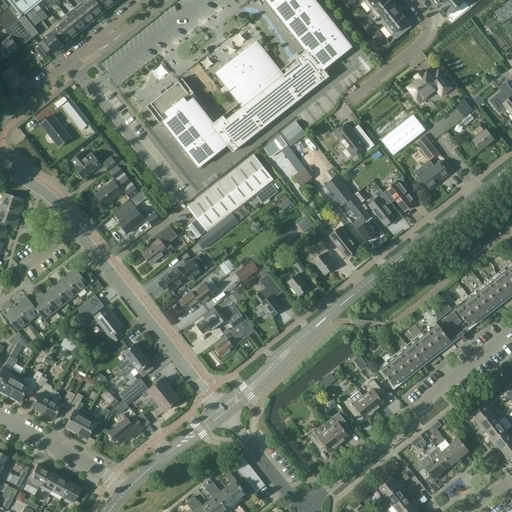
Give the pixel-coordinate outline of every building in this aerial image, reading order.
[(24,15),(11,0),(0,0),(0,22),(6,30),(5,30),(10,36),(20,48),(38,33),(24,15)] [(11,0),(24,15),(43,0),(11,0)] [(105,12),(95,0),(84,0),(83,1),(96,19),(105,12)] [(100,0),(108,9),(110,7),(116,2),(114,0),(100,0)] [(343,31),(318,0),(267,0),(307,50),(306,51),(281,70),(284,74),(282,76),(255,42),(238,55),(240,58),(238,59),(235,62),(233,59),(216,72),(225,83),(224,84),(230,92),(231,92),(243,106),(240,108),(237,104),(212,124),(179,82),(150,104),(163,119),(200,167),(228,146),(233,152),(329,76),(324,70),(351,48),(340,34),(343,31)] [(365,0),(364,2),(371,10),(382,0),(365,0)] [(377,18),(395,4),(391,0),(382,0),(371,10),(377,18)] [(463,0),(448,0),(440,7),(447,16),(465,1),(463,0)] [(511,0),(510,0),(494,13),(503,23),(511,15),(511,0)] [(74,8),(88,25),(96,19),(83,1),(82,2),(85,5),(77,11),(75,8),(74,8)] [(401,12),(401,13),(395,5),(395,4),(377,18),(378,19),(381,16),(387,24),(384,26),(384,27),(402,13),(401,12)] [(80,32),(88,25),(74,8),(66,15),(80,32)] [(409,21),(402,13),(384,27),(391,36),(409,21)] [(71,39),(74,37),(80,32),(66,15),(57,22),(71,39)] [(63,45),(71,39),(57,22),(49,28),(63,46),(63,45)] [(54,53),(63,46),(49,28),(40,36),(54,53)] [(8,57),(20,48),(10,36),(0,44),(0,47),(1,47),(8,57)] [(30,83),(29,82),(24,75),(21,77),(12,66),(1,75),(12,89),(19,83),(23,89),(30,83)] [(453,90),(440,73),(432,80),(429,75),(427,77),(424,73),(417,79),(419,82),(410,90),(418,101),(426,95),(429,99),(439,92),(443,98),(453,90)] [(478,95),(473,99),(479,106),(484,102),(478,95)] [(511,95),(502,103),(511,115),(511,95)] [(62,107),(81,131),(90,123),(71,100),(62,107)] [(470,109),(462,100),(448,111),(457,123),(469,113),(467,111),(470,109)] [(419,110),(381,140),(393,155),(431,125),(419,110)] [(71,138),(52,114),(40,124),(58,148),(71,138)] [(296,122),(281,133),(291,146),(306,134),(296,122)] [(361,140),(352,130),(347,123),(334,133),(353,157),(365,147),(368,150),(374,145),(366,136),(361,140)] [(478,135),(473,139),(481,150),(494,140),(485,129),(484,130),(480,125),(474,129),(478,135)] [(429,160),(430,160),(439,153),(424,135),(415,142),(429,160)] [(270,158),(287,145),(280,136),(264,148),(270,158)] [(375,160),(381,155),(377,150),(371,155),(375,160)] [(86,156),(82,152),(71,161),(75,166),(74,167),(83,179),(101,164),(91,152),(86,156)] [(207,232),(273,180),(254,155),(187,207),(207,232)] [(102,163),(108,171),(117,164),(111,156),(102,163)] [(427,171),(418,178),(428,190),(449,173),(439,161),(434,166),(430,160),(429,160),(422,166),(427,171)] [(105,206),(123,192),(124,192),(130,200),(139,193),(139,192),(135,187),(118,165),(109,172),(114,179),(95,194),(105,206)] [(301,186),(312,178),(305,168),(294,177),(301,186)] [(352,223),(357,229),(367,241),(375,235),(365,223),(371,218),(337,175),(324,185),(341,207),(345,203),(358,219),(352,223)] [(398,181),(396,182),(384,192),(392,202),(396,199),(405,211),(415,203),(398,181)] [(140,183),(135,187),(139,192),(144,189),(140,183)] [(257,196),(263,203),(277,192),(271,185),(257,196)] [(394,208),(395,209),(396,209),(380,189),(375,193),(378,197),(368,204),(373,211),(372,211),(375,215),(376,214),(386,226),(388,225),(389,226),(395,221),(394,220),(396,218),(390,211),(394,208)] [(361,190),(355,194),(362,202),(367,197),(361,190)] [(0,203),(0,207),(18,213),(21,213),(23,206),(21,205),(23,199),(4,193),(0,203)] [(288,199),(283,203),(287,208),(292,204),(288,199)] [(204,249),(250,213),(244,205),(197,241),(204,249)] [(0,221),(7,224),(16,227),(19,219),(17,218),(18,213),(0,207),(0,221)] [(145,220),(135,208),(117,222),(127,234),(145,220)] [(290,224),(300,216),(296,210),(286,218),(290,224)] [(152,227),(161,220),(154,211),(145,219),(152,227)] [(307,215),(295,224),(303,234),(315,225),(307,215)] [(196,237),(204,230),(197,220),(188,227),(196,237)] [(283,220),(273,226),(280,236),(289,230),(283,220)] [(341,226),(328,236),(346,258),(358,248),(341,226)] [(142,253),(151,265),(161,257),(163,260),(171,254),(169,251),(173,248),(168,242),(176,235),(169,227),(156,237),(159,240),(142,253)] [(326,253),(331,248),(323,238),(317,242),(326,253)] [(324,253),(313,261),(324,275),(335,267),(324,253)] [(301,273),(306,269),(297,258),(292,262),(301,273)] [(252,262),(236,274),(242,282),(258,270),(252,262)] [(511,264),(456,309),(469,326),(511,291),(511,264)] [(187,279),(178,267),(162,279),(171,291),(187,279)] [(65,278),(78,294),(89,285),(75,268),(69,273),(70,275),(65,278)] [(265,288),(256,296),(262,305),(260,306),(268,316),(270,314),(272,317),(283,309),(273,297),(281,291),(268,274),(259,281),(265,288)] [(297,274),(287,282),(299,296),(308,288),(297,274)] [(55,286),(68,302),(78,294),(65,278),(64,276),(57,281),(59,283),(55,286)] [(198,300),(201,304),(213,295),(212,294),(218,289),(211,279),(205,284),(204,283),(194,291),(195,293),(193,294),(192,292),(179,301),(186,310),(198,300)] [(44,295),(56,311),(68,302),(55,286),(54,284),(47,290),(48,292),(44,295)] [(237,289),(229,295),(236,303),(243,298),(237,289)] [(26,297),(39,314),(44,320),(56,311),(44,295),(42,294),(36,299),(37,301),(32,304),(26,296),(26,297)] [(95,295),(78,309),(86,319),(103,306),(95,295)] [(17,306),(29,322),(39,314),(26,297),(20,301),(21,303),(17,306)] [(235,315),(228,320),(229,321),(234,327),(245,319),(233,304),(229,307),(235,315)] [(5,316),(17,332),(29,322),(17,306),(15,305),(9,310),(10,312),(5,316)] [(106,307),(93,317),(109,337),(107,339),(111,344),(122,336),(118,331),(122,328),(106,307)] [(216,323),(221,320),(214,311),(210,315),(197,325),(203,333),(216,323)] [(239,343),(235,337),(245,330),(247,333),(252,329),(245,320),(230,331),(224,335),(227,339),(215,348),(221,357),(234,347),(239,343)] [(380,369),(394,386),(451,341),(437,324),(380,369)] [(65,338),(61,345),(66,347),(69,341),(65,338)] [(121,371),(130,363),(142,354),(139,350),(140,350),(135,344),(123,353),(127,359),(123,363),(118,367),(121,371)] [(82,352),(79,359),(84,362),(87,355),(82,352)] [(142,354),(130,363),(121,371),(125,376),(135,368),(138,373),(150,363),(145,357),(142,354)] [(10,356),(0,374),(0,391),(9,396),(19,378),(22,374),(11,368),(16,359),(10,356)] [(46,356),(43,362),(48,365),(51,358),(46,356)] [(105,357),(96,364),(99,368),(108,361),(105,357)] [(51,359),(48,364),(53,367),(56,362),(51,359)] [(23,380),(19,378),(9,396),(21,403),(28,388),(33,391),(41,376),(43,374),(37,371),(33,378),(31,378),(30,377),(27,378),(26,378),(24,379),(23,379),(23,380)] [(79,374),(76,379),(82,382),(84,377),(79,374)] [(330,374),(320,382),(325,388),(335,380),(330,374)] [(86,375),(83,381),(89,384),(92,378),(86,375)] [(41,376),(33,391),(38,394),(31,407),(43,413),(55,391),(52,389),(52,386),(46,383),(48,380),(41,376)] [(123,400),(143,384),(139,379),(119,395),(123,400)] [(151,405),(155,402),(171,389),(163,379),(148,390),(143,384),(123,400),(128,405),(142,394),(145,398),(150,395),(155,401),(150,405),(151,405)] [(367,384),(371,389),(363,396),(359,391),(375,412),(385,404),(379,397),(384,393),(373,379),(367,384)] [(151,405),(154,409),(158,406),(163,412),(179,399),(171,389),(151,405)] [(55,391),(43,413),(54,420),(62,406),(67,409),(75,395),(68,391),(64,399),(60,397),(59,393),(55,391)] [(365,420),(375,412),(359,391),(344,403),(355,416),(359,413),(365,420)] [(65,427),(77,433),(86,415),(81,412),(81,411),(80,407),(78,406),(83,396),(77,393),(69,409),(74,412),(65,427)] [(116,399),(110,404),(114,408),(120,404),(116,399)] [(334,399),(328,403),(332,408),(338,404),(334,399)] [(485,403),(472,413),(476,419),(474,420),(477,424),(492,412),(485,403)] [(90,409),(86,415),(77,433),(88,439),(96,424),(101,427),(110,411),(104,408),(100,415),(90,409)] [(338,412),(332,417),(324,424),(340,445),(350,437),(344,430),(349,426),(338,412)] [(499,421),(492,412),(477,424),(480,428),(482,426),(486,431),(499,421)] [(138,417),(145,427),(150,423),(142,413),(138,417)] [(127,417),(108,432),(119,445),(136,431),(137,433),(143,428),(136,418),(131,422),(127,417)] [(499,421),(486,431),(490,436),(488,438),(491,442),(506,430),(499,421)] [(330,453),(340,445),(324,424),(309,436),(319,449),(324,446),(330,453)] [(511,437),(506,430),(491,442),(494,446),(496,444),(500,449),(511,439),(511,437)] [(440,434),(436,438),(439,442),(444,439),(440,434)] [(470,453),(458,437),(449,445),(460,458),(465,454),(466,456),(470,453)] [(511,439),(500,449),(504,454),(502,456),(505,460),(511,454),(511,439)] [(460,458),(449,445),(441,452),(436,446),(452,467),(456,464),(454,462),(460,458)] [(448,470),(452,467),(436,446),(427,453),(442,472),(447,468),(448,470)] [(0,452),(0,466),(2,468),(8,457),(0,452)] [(422,466),(434,481),(438,478),(437,476),(442,472),(427,453),(427,454),(431,459),(422,466)] [(237,469),(246,461),(242,456),(233,464),(237,469)] [(237,469),(240,474),(250,466),(246,461),(237,469)] [(40,485),(47,470),(36,464),(26,483),(37,489),(40,485)] [(240,474),(244,478),(254,471),(250,466),(240,474)] [(19,477),(23,479),(27,472),(22,470),(19,477)] [(58,476),(47,470),(40,485),(51,491),(58,476)] [(226,487),(238,502),(247,494),(228,470),(224,474),(231,483),(226,487)] [(244,478),(248,483),(258,476),(254,471),(244,478)] [(69,482),(58,476),(51,491),(61,497),(69,482)] [(248,483),(251,488),(261,480),(258,476),(248,483)] [(384,498),(404,482),(401,478),(395,483),(391,477),(378,488),(384,496),(383,497),(384,498)] [(255,493),(265,485),(261,480),(251,488),(255,493)] [(81,488),(69,482),(61,497),(73,503),(81,488)] [(209,485),(228,510),(238,502),(226,487),(220,492),(213,482),(209,485)] [(392,506),(405,496),(402,491),(408,486),(404,482),(384,498),(385,499),(386,498),(392,506)] [(207,502),(214,511),(224,511),(228,510),(209,485),(205,488),(212,498),(207,502)] [(7,499),(11,501),(15,494),(10,492),(7,499)] [(24,496),(19,493),(16,499),(21,502),(23,498),(24,496)] [(402,511),(419,500),(415,496),(409,501),(405,496),(392,506),(397,511),(402,511)] [(190,500),(199,511),(214,511),(207,502),(201,506),(194,497),(190,500)] [(199,511),(190,500),(186,503),(192,511),(199,511)] [(422,504),(419,500),(402,511),(418,511),(416,508),(422,504)] [(28,506),(36,509),(38,505),(31,501),(28,506)]
